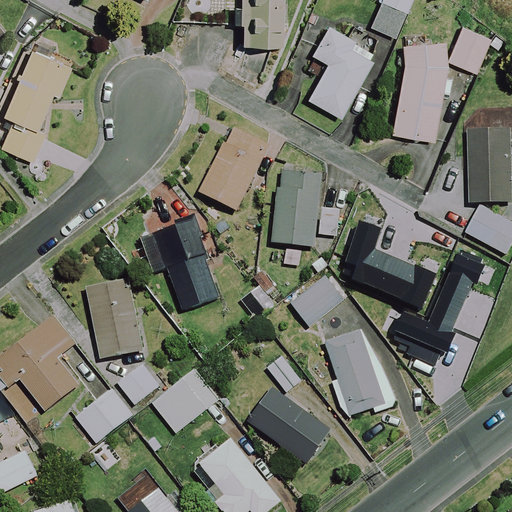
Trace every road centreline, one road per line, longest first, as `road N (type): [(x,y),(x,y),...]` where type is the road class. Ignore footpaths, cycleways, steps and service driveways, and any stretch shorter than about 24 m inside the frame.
road 1 (residential): [(0,266),(114,177),(130,146),(138,94)]
road 2 (unclassified): [(389,511),(511,415)]
